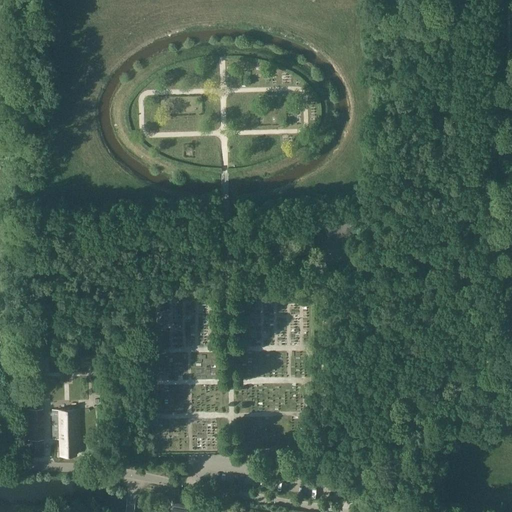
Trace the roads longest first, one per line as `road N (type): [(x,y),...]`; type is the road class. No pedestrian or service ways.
road 1 (track): [(370,511),(368,484),(404,447),(420,411),(499,351),(511,327)]
road 2 (residential): [(346,511),(133,475)]
road 3 (residential): [(0,468),(133,475)]
